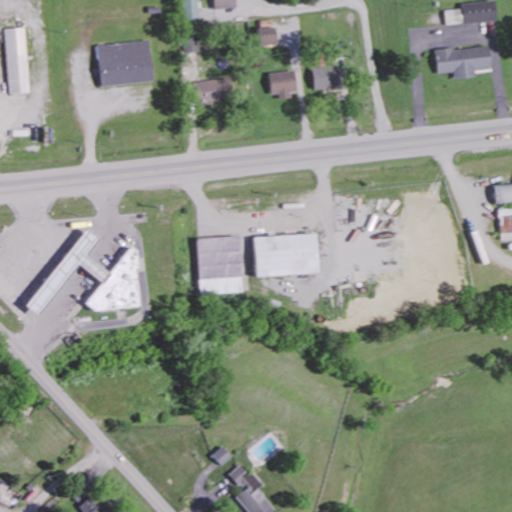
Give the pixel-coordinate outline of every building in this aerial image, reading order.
[(196,21),(196,0),(180,0),(180,20),(196,21)] [(212,0),(213,9),(234,8),(233,0),(212,0)] [(493,22),(492,2),(459,3),(459,10),(443,11),(444,25),(493,22)] [(3,29),(7,94),(28,93),(24,28),(3,29)] [(254,29),(254,46),(274,45),(273,28),(254,29)] [(150,83),(147,42),(94,45),(97,86),(150,83)] [(183,52),(197,52),(196,42),(182,43),(183,52)] [(452,80),(474,77),(473,70),(488,68),(485,46),(432,52),(435,74),(451,72),(452,80)] [(312,91),(339,86),(335,66),(308,71),(312,91)] [(267,72),(267,94),(276,94),(276,99),(292,99),(291,72),(267,72)] [(192,82),(194,105),(224,102),(222,79),(192,82)] [(493,206),(511,202),(511,183),(490,187),(493,206)] [(511,240),(511,208),(498,208),(499,241),(511,240)] [(137,309),(135,270),(136,268),(135,253),(126,246),(105,274),(81,256),(94,238),(81,228),(20,307),(33,316),(72,265),(96,284),(80,305),(89,311),(137,309)] [(250,237),(251,277),(317,275),(316,235),(250,237)] [(197,295),(238,293),(236,237),(194,239),(197,295)] [(211,454),(220,466),(231,457),(221,446),(211,454)] [(255,489),(260,484),(249,471),(245,474),(238,465),(227,474),(240,490),(233,496),(246,511),(265,511),(270,508),(255,489)] [(76,506),(81,511),(103,511),(87,495),(76,506)]
